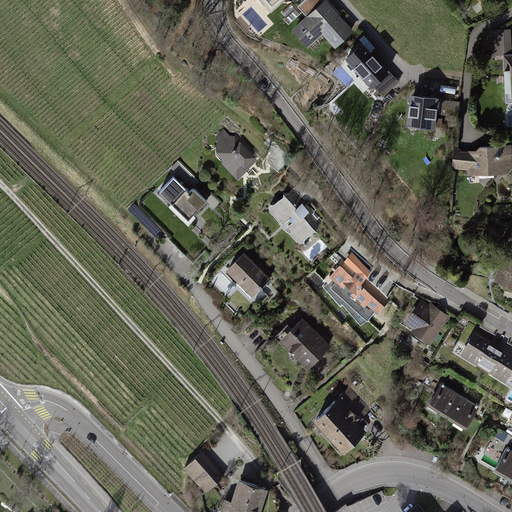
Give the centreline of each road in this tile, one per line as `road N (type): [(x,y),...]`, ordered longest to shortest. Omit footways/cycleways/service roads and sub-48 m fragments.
road 1 (residential): [(511,328),(382,239),(221,32),(216,0)]
road 2 (track): [(291,511),(221,421),(0,182)]
road 3 (residential): [(171,511),(69,411),(44,401),(11,417)]
road 4 (residential): [(490,511),(446,486),(392,472),(346,485),(314,511)]
road 5 (primary): [(96,511),(11,417)]
